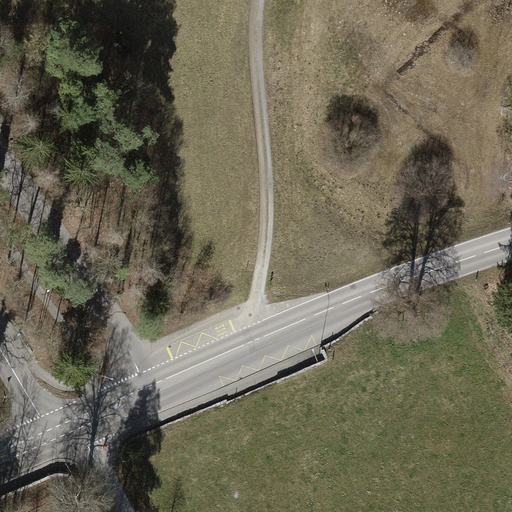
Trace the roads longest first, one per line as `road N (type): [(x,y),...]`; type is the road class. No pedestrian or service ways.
road 1 (tertiary): [(146,390),(271,332),(511,244)]
road 2 (track): [(256,300),(268,228),(260,0)]
road 3 (residential): [(146,390),(126,345),(0,156)]
